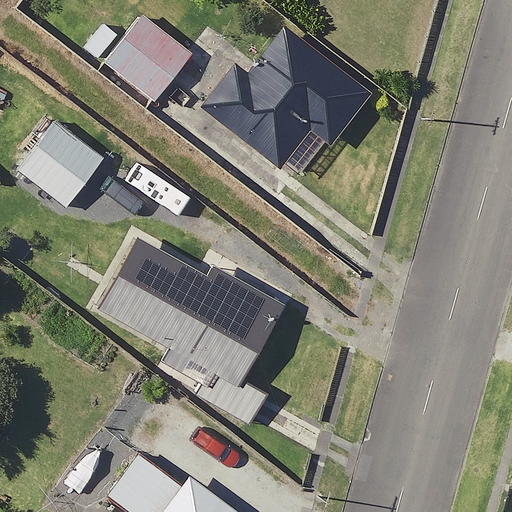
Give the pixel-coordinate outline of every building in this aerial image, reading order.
[(178,49),(128,9),(90,56),(141,96),(178,49)] [(356,87),(272,23),(242,62),(223,48),(185,98),(267,160),(296,122),(317,139),(356,87)] [(91,153),(40,114),(3,163),(55,202),(91,153)] [(182,389),(241,418),(257,385),(231,372),(266,301),(121,229),(84,304),(156,339),(148,354),(189,374),(182,389)] [(248,511),(268,485),(163,406),(130,450),(124,445),(93,487),(122,509),(119,511),(248,511)]
